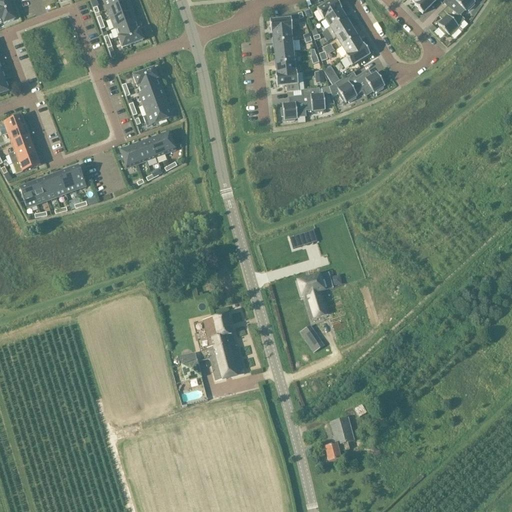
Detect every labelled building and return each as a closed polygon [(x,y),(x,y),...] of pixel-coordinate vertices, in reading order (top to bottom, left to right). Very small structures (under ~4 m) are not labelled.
[(0,2),(0,13),(4,24),(14,21),(7,0),(0,2)] [(104,0),(108,10),(128,3),(126,0),(104,0)] [(335,0),(334,0),(317,11),(323,21),(324,20),(340,10),(340,11),(341,10),(335,0)] [(420,0),(415,6),(415,5),(414,6),(422,15),(437,0),(420,0)] [(453,0),(454,1),(449,7),(459,17),(459,16),(464,11),(465,12),(467,10),(468,12),(474,6),(472,5),(474,3),(472,0),(453,0)] [(131,12),(128,3),(108,10),(111,20),(131,12)] [(459,17),(449,7),(438,17),(441,19),(444,16),(446,18),(438,26),(440,28),(439,30),(445,36),(446,34),(448,37),(450,35),(452,36),(457,31),(456,29),(458,27),(457,26),(463,21),(459,16),(459,17)] [(330,29),(345,20),(340,11),(340,10),(324,20),(330,29)] [(135,22),(131,12),(111,20),(115,29),(135,22)] [(292,32),(290,20),(269,23),(271,34),(272,34),(290,32),(292,32)] [(345,20),(330,29),(327,30),(333,40),(336,39),(335,38),(351,29),(345,20)] [(138,31),(134,23),(135,22),(115,29),(115,30),(116,30),(119,38),(118,39),(139,31),(138,31)] [(357,38),(351,29),(335,38),(336,39),(341,47),(357,38)] [(143,41),(139,31),(118,39),(122,49),(143,41)] [(273,44),(291,42),(290,32),(272,34),(273,44)] [(357,38),(341,47),(346,56),(347,57),(362,47),(357,38)] [(293,53),(291,42),(273,44),(274,55),(293,53)] [(362,47),(347,57),(346,56),(345,57),(351,67),(370,56),(363,46),(362,47)] [(293,53),(274,55),(275,66),(294,64),(297,64),(296,52),(293,53)] [(294,64),(275,66),(277,76),(295,74),(294,64)] [(136,87),(157,80),(153,70),(133,77),(136,87)] [(296,74),(295,74),(277,76),(275,76),(276,88),(286,87),(287,93),(298,92),(296,74)] [(322,74),(315,74),(316,84),(323,83),(322,74)] [(356,79),(352,74),(335,85),(338,90),(337,91),(339,94),(337,95),(342,102),(343,101),(345,104),(348,102),(349,104),(355,100),(354,98),(357,97),(356,96),(362,92),(355,80),(356,79)] [(362,92),(365,97),(372,93),(373,94),(375,92),(376,94),(383,90),(382,88),(384,87),(382,84),(384,83),(380,76),(378,77),(376,74),(367,79),(364,74),(356,79),(355,80),(362,92)] [(329,81),(332,86),(339,82),(336,77),(329,81)] [(160,89),(156,81),(157,80),(136,87),(137,88),(137,87),(141,96),(140,96),(140,97),(160,89)] [(5,82),(0,83),(0,95),(9,92),(5,82)] [(164,99),(160,89),(140,97),(144,106),(164,99)] [(304,112),(311,111),(312,112),(314,112),(315,114),(322,113),(322,111),(325,111),(325,107),(327,107),(326,99),(324,99),(323,95),(319,96),(318,90),(301,92),(302,98),(304,112)] [(297,118),(305,118),(304,112),(302,98),(292,99),(293,105),(282,106),(282,110),(280,110),(281,118),(283,118),(284,121),(286,121),(287,123),(294,122),(294,120),(297,120),(297,118)] [(167,108),(164,99),(144,106),(147,116),(167,108)] [(167,108),(147,116),(151,126),(171,119),(167,108)] [(4,124),(8,134),(26,127),(22,117),(4,124)] [(26,127),(8,134),(11,144),(29,137),(26,127)] [(169,133),(158,137),(165,155),(175,151),(169,133)] [(11,144),(15,153),(33,147),(29,137),(11,144)] [(158,137),(149,141),(156,159),(165,155),(158,137)] [(149,141),(139,144),(146,162),(156,159),(149,141)] [(139,144),(130,148),(136,166),(146,162),(139,144)] [(15,153),(18,163),(36,156),(33,147),(15,153)] [(126,170),(137,166),(136,166),(130,148),(120,152),(126,170)] [(40,166),(36,156),(18,163),(22,173),(40,166)] [(78,168),(68,172),(75,191),(85,188),(78,168)] [(68,172),(58,175),(65,195),(75,191),(68,172)] [(58,175),(49,179),(56,198),(65,195),(58,175)] [(49,179),(39,182),(46,202),(56,198),(49,179)] [(39,182),(29,186),(37,205),(46,202),(39,182)] [(27,209),(37,205),(29,186),(19,190),(27,209)] [(300,235),(289,238),(293,250),(304,246),(300,235)] [(302,298),(305,297),(321,292),(332,289),(328,278),(320,280),(319,276),(297,283),(302,298)] [(328,315),(321,292),(305,297),(312,320),(328,315)] [(206,349),(215,382),(243,375),(236,347),(234,348),(227,316),(204,322),(209,349),(206,349)] [(314,338),(305,345),(313,355),(322,347),(314,338)] [(194,354),(178,357),(184,382),(200,378),(194,354)] [(362,406),(355,410),(359,418),(366,414),(362,406)] [(347,444),(348,444),(354,443),(348,419),(330,423),(336,445),(325,448),(328,463),(341,460),(339,453),(349,451),(347,444)]
